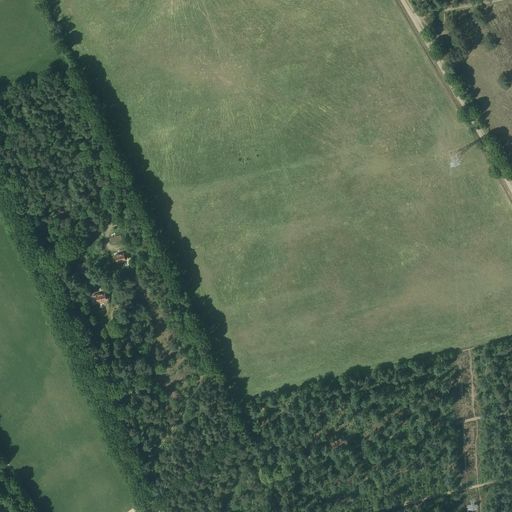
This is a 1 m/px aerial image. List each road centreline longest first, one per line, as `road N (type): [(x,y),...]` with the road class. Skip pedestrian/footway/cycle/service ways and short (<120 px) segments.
road 1 (track): [(511,411),(257,465)]
road 2 (track): [(511,192),(413,20)]
road 3 (track): [(511,478),(360,511)]
road 4 (track): [(143,501),(241,429)]
